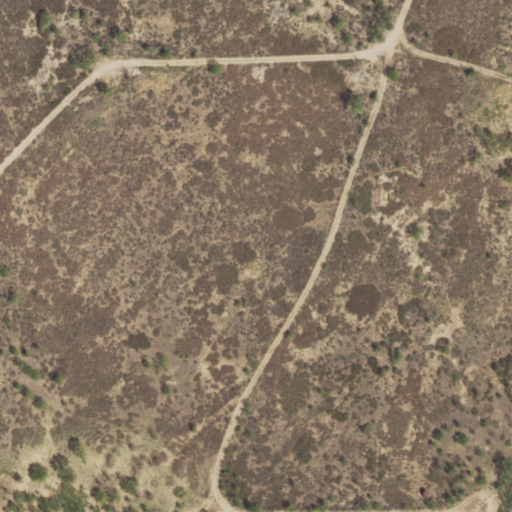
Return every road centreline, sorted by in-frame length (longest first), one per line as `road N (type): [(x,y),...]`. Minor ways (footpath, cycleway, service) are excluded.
road 1 (track): [(270,511),(280,426),(432,67),(452,0)]
road 2 (track): [(184,70),(432,67),(511,89)]
